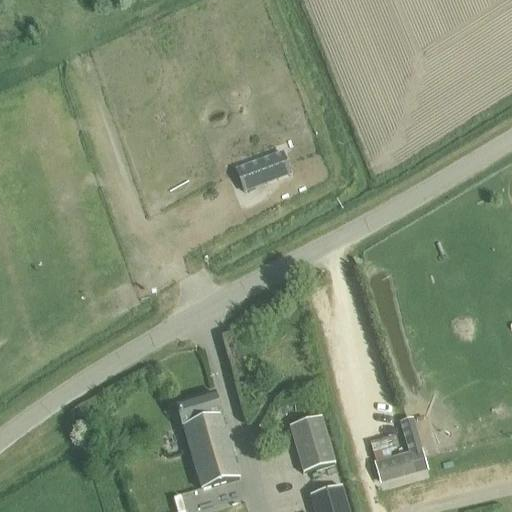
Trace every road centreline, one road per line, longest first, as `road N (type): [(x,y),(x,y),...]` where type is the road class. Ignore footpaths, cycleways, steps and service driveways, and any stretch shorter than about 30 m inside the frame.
road 1 (unclassified): [(0,441),(104,363),(511,141)]
road 2 (unknown): [(338,237),(380,430)]
